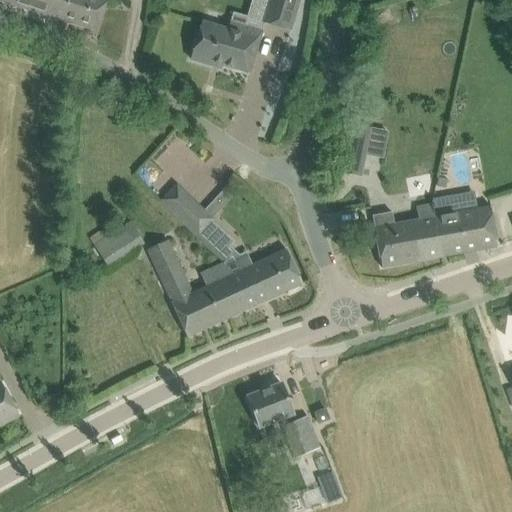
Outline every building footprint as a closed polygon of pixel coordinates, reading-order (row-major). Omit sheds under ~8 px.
[(2,0),(2,1),(61,19),(63,13),(55,11),(58,0),(2,0)] [(58,0),(55,11),(63,13),(61,19),(96,30),(102,11),(105,0),(58,0)] [(269,0),(263,23),(290,31),(299,0),(269,0)] [(261,32),(242,26),(230,23),(228,30),(202,22),(190,59),(221,68),(222,65),(249,73),(261,32)] [(370,129),(351,125),(341,171),(360,175),(365,154),(361,153),(364,140),(367,141),(370,129)] [(479,167),(475,143),(458,146),(461,170),(479,167)] [(159,203),(197,238),(214,219),(177,184),(159,203)] [(419,261),(497,246),(490,208),(433,218),(431,206),(416,208),(418,221),(393,225),(391,213),(372,217),(381,268),(419,262),(419,261)] [(131,222),(94,246),(107,266),(144,243),(131,222)] [(187,338),(243,312),(227,277),(229,276),(223,263),(199,274),(205,286),(192,292),(168,239),(146,249),(187,338)] [(227,277),(243,312),(302,284),(287,251),(230,277),(229,276),(227,277)] [(0,425),(19,416),(1,382),(0,382),(0,425)] [(295,459),(320,449),(307,417),(296,421),(281,384),(247,397),(259,428),(282,419),(285,426),(283,427),(295,459)] [(319,424),(329,419),(325,409),(315,413),(319,424)] [(330,472),(317,478),(326,503),(342,497),(336,484),(334,484),(330,472)] [(269,511),(288,511),(282,496),(266,502),(269,511)]
